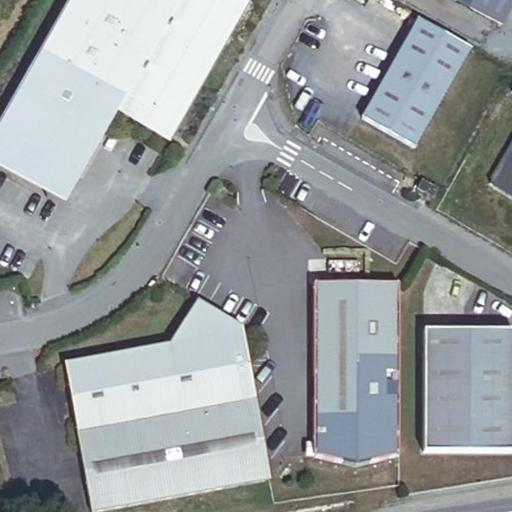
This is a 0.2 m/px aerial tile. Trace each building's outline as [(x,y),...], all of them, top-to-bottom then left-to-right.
[(81,175),(11,136),(0,155),(0,168),(71,209),(124,115),(176,144),(255,0),(246,0),(174,130),(153,118),(131,106),(133,102),(124,97),(81,175)] [(74,0),(1,131),(11,136),(81,175),(124,97),(133,102),(131,106),(153,118),(174,130),(246,0),(74,0)] [(508,0),(451,0),(495,24),(508,0)] [(464,50),(411,19),(372,86),(355,116),(408,147),(464,50)] [(511,199),(511,148),(489,186),(511,199)] [(435,192),(421,184),(418,191),(432,199),(435,192)] [(396,451),(395,279),(321,279),(312,279),(313,452),(314,452),(396,451)] [(199,298),(170,343),(243,329),(199,298)] [(111,353),(66,361),(93,511),(270,478),(243,329),(170,343),(111,353)] [(511,329),(422,330),(422,452),(511,451),(511,329)]
